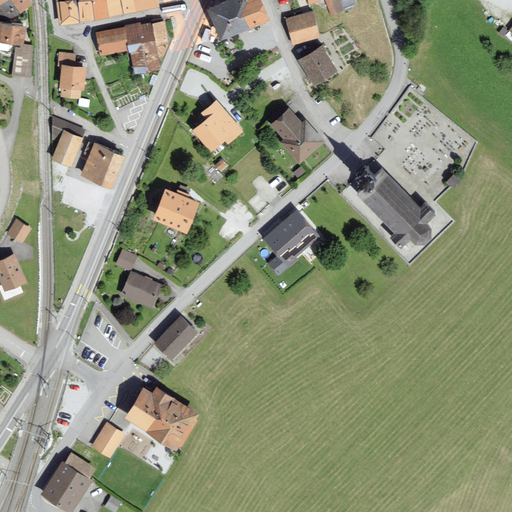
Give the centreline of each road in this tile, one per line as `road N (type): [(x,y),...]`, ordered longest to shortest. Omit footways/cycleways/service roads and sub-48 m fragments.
road 1 (residential): [(323,169),(131,354)]
road 2 (secondary): [(53,351),(141,148)]
road 3 (secondary): [(141,148),(202,0)]
road 4 (residential): [(386,0),(399,74),(351,143)]
road 5 (residential): [(105,384),(38,484),(44,507)]
road 6 (residential): [(141,148),(125,142),(78,31)]
